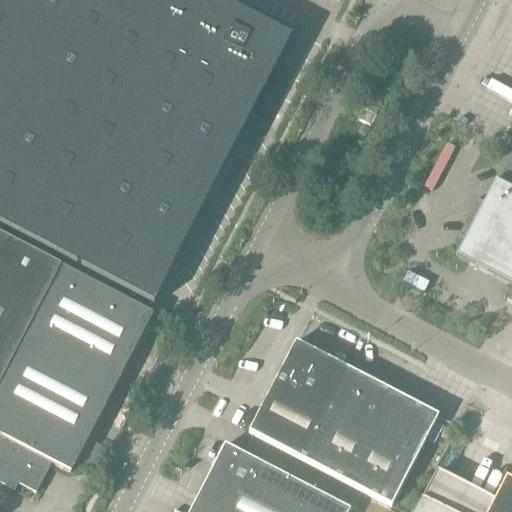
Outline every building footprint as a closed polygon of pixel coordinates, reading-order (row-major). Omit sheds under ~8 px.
[(0,0),(0,227),(153,307),(173,269),(172,268),(291,39),(215,0),(0,0)] [(357,120),(370,127),(375,117),(363,110),(357,120)] [(358,133),(364,137),(368,131),(361,127),(358,133)] [(511,173),(511,174),(511,184),(501,179),(497,187),(495,187),(486,204),(477,200),(458,236),(467,241),(457,259),(510,287),(503,301),(511,306),(511,173)] [(0,384),(60,269),(0,237),(0,384)] [(152,316),(60,269),(0,384),(0,485),(2,486),(6,479),(36,495),(51,465),(70,475),(152,316)] [(295,344),(258,415),(248,434),(390,508),(437,418),(295,344)] [(349,511),(350,511),(224,447),(189,511),(349,511)] [(511,511),(511,482),(505,479),(488,511),(442,511),(421,501),(415,511),(511,511)]
